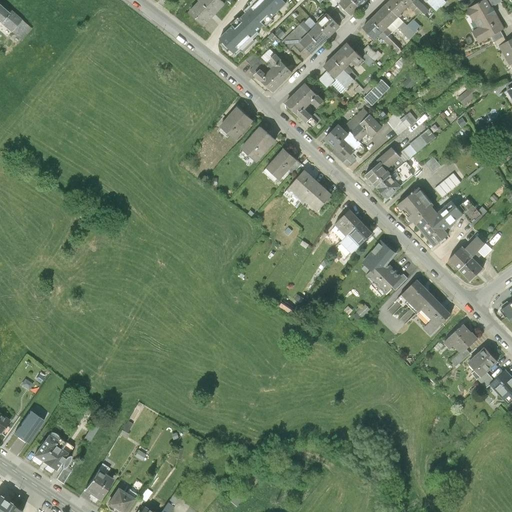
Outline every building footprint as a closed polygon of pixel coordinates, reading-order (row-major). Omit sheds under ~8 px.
[(226,3),(222,0),(200,0),(190,12),(205,26),(226,3)] [(255,0),(244,11),(246,13),(244,15),(220,38),(236,56),(259,34),(257,32),(267,22),(286,4),(282,0),(255,0)] [(343,0),(339,4),(350,16),(359,7),(352,0),(343,0)] [(396,16),(408,4),(403,0),(388,0),(385,4),(396,16)] [(412,0),(408,4),(414,10),(421,3),(417,0),(412,0)] [(436,11),(441,6),(434,0),(427,0),(426,1),(436,11)] [(485,0),(484,0),(467,10),(473,21),(475,20),(480,28),(473,32),(479,43),(491,37),(501,31),(504,30),(492,8),(491,9),(485,0)] [(0,22),(0,23),(10,12),(0,3),(0,22)] [(423,5),(421,3),(414,10),(418,14),(421,11),(423,13),(429,7),(425,3),(423,5)] [(385,4),(374,15),(386,26),(391,21),(396,16),(385,4)] [(329,15),(338,25),(345,18),(335,9),(329,15)] [(12,10),(10,12),(0,23),(11,32),(12,31),(22,20),(22,19),(12,10)] [(329,15),(328,14),(317,25),(318,25),(329,37),(340,26),(338,25),(329,15)] [(381,31),(386,26),(374,15),(361,27),(373,39),(378,34),(381,31)] [(406,26),(396,16),(391,21),(409,40),(414,34),(406,26)] [(413,19),(406,26),(414,34),(421,28),(413,19)] [(22,20),(12,31),(22,41),(32,29),(22,20)] [(321,46),(329,37),(318,25),(313,30),(304,21),(300,25),(308,32),(321,46)] [(301,53),(306,48),(299,41),(308,32),(300,25),(282,43),(290,51),(294,47),(301,53)] [(400,49),(381,31),(378,34),(396,52),(400,49)] [(507,42),(501,31),(491,37),(497,48),(500,46),(507,42)] [(312,54),(321,46),(308,32),(299,41),(306,48),(312,54)] [(511,39),(507,42),(500,46),(510,65),(511,63),(511,39)] [(346,42),(331,57),(342,69),(346,65),(350,60),(355,65),(362,58),(346,42)] [(368,45),(362,50),(374,61),(381,54),(377,50),(375,52),(368,45)] [(250,70),(253,74),(264,64),(253,52),(245,60),(253,67),(250,70)] [(293,72),(275,55),(270,60),(273,63),(268,68),(271,70),(283,82),(293,72)] [(334,77),(342,69),(331,57),(322,66),(327,70),(334,77)] [(346,65),(342,69),(354,80),(354,81),(358,77),(346,65)] [(341,93),(354,80),(342,69),(334,77),(336,79),(331,83),(341,93)] [(273,92),(283,82),(271,70),(266,76),(260,70),(255,76),(273,92)] [(327,88),(331,83),(336,79),(334,77),(327,70),(318,79),(327,88)] [(412,76),(404,85),(409,91),(418,82),(412,76)] [(364,97),(372,105),(389,88),(381,80),(375,86),(367,94),(364,97)] [(363,90),(367,94),(375,86),(371,82),(363,90)] [(306,84),(296,93),(308,105),(312,101),(316,106),(322,100),(306,84)] [(475,84),(467,89),(472,97),(480,92),(475,84)] [(359,95),(363,90),(359,86),(354,91),(359,95)] [(304,109),(308,105),(296,93),(286,102),(305,122),(311,116),(304,109)] [(236,106),(220,125),(236,139),(252,120),(236,106)] [(477,113),(473,108),(465,114),(470,119),(477,113)] [(363,110),(342,131),(347,137),(350,134),(368,116),(363,110)] [(386,120),(398,135),(411,125),(406,119),(402,122),(399,118),(401,116),(397,111),(386,120)] [(311,116),(305,122),(312,128),(321,119),(314,113),(311,116)] [(381,128),(368,116),(350,134),(358,142),(367,133),(372,138),(381,128)] [(465,121),(462,117),(456,122),(458,126),(465,121)] [(260,127),(243,147),(257,160),(275,140),(260,127)] [(324,141),(334,150),(347,137),(342,131),(337,127),(324,141)] [(428,129),(409,144),(417,153),(435,138),(428,129)] [(350,134),(347,137),(334,150),(346,161),(361,145),(358,142),(350,134)] [(378,161),(379,163),(385,169),(399,157),(392,148),(378,161)] [(284,149),(267,167),(280,179),(287,172),(297,160),(284,149)] [(425,165),(432,173),(441,166),(433,158),(425,165)] [(302,164),(297,160),(287,172),(291,176),(302,164)] [(365,176),(375,187),(388,175),(390,174),(385,169),(379,163),(365,176)] [(289,187),(305,201),(319,185),(303,171),(289,187)] [(399,187),(388,175),(375,187),(386,199),(399,187)] [(460,183),(453,175),(435,189),(442,198),(460,183)] [(330,194),(319,185),(305,201),(315,210),(330,194)] [(419,187),(398,204),(412,221),(413,220),(431,206),(433,204),(419,187)] [(462,212),(466,217),(476,208),(468,199),(458,207),(462,212)] [(436,213),(431,206),(413,220),(434,245),(447,234),(442,228),(462,212),(458,207),(452,200),(436,213)] [(483,216),(476,208),(466,217),(473,227),(483,216)] [(336,224),(347,235),(354,228),(353,227),(360,220),(350,210),(336,224)] [(372,233),(360,220),(353,227),(354,228),(347,235),(358,247),(372,233)] [(477,236),(465,249),(473,257),(478,252),(485,244),(477,236)] [(492,236),(485,244),(490,248),(497,240),(492,236)] [(306,249),(308,245),(302,241),(299,245),(306,249)] [(363,262),(372,270),(367,275),(384,292),(391,285),(399,277),(386,263),(396,252),(388,245),(386,247),(381,243),(363,262)] [(490,248),(485,244),(478,252),(484,257),(491,249),(490,248)] [(450,260),(460,270),(472,258),(473,257),(465,249),(463,247),(450,260)] [(483,269),(472,258),(460,270),(470,281),(483,269)] [(402,274),(399,277),(391,285),(395,290),(407,279),(402,274)] [(305,278),(295,293),(299,296),(309,281),(305,278)] [(418,312),(421,309),(433,298),(417,281),(402,295),(418,312)] [(450,315),(433,298),(421,309),(432,321),(424,329),(429,334),(450,315)] [(511,301),(501,309),(509,321),(511,319),(511,320),(511,301)] [(365,305),(357,313),(361,318),(370,310),(365,305)] [(464,324),(445,342),(450,348),(454,344),(459,351),(461,353),(466,348),(478,338),(472,332),(472,333),(464,324)] [(470,354),(466,348),(461,353),(459,351),(447,361),(454,368),(470,354)] [(485,348),(469,362),(481,376),(486,372),(498,361),(485,348)] [(494,381),(490,385),(507,404),(511,399),(511,376),(511,377),(505,370),(494,381)] [(494,381),(486,372),(481,376),(478,379),(486,388),(490,385),(494,381)] [(44,377),(40,374),(35,380),(40,384),(44,377)] [(44,420),(30,411),(14,434),(27,444),(44,420)] [(10,422),(0,415),(0,434),(1,436),(2,434),(7,427),(10,422)] [(11,429),(7,427),(2,434),(5,437),(11,429)] [(41,446),(34,456),(57,472),(63,464),(67,467),(71,458),(67,455),(68,453),(63,449),(67,443),(59,438),(57,441),(48,435),(44,441),(42,439),(38,445),(41,446)] [(17,453),(22,445),(15,441),(10,450),(17,453)] [(103,465),(86,490),(102,501),(115,481),(106,475),(110,469),(103,465)] [(267,473),(259,467),(231,501),(237,506),(247,494),(249,495),(267,473)] [(71,473),(65,469),(57,479),(63,483),(71,473)] [(127,494),(119,488),(108,505),(118,511),(127,511),(136,500),(134,499),(137,495),(130,490),(127,494)] [(175,494),(162,511),(171,511),(181,498),(175,494)] [(7,511),(12,506),(0,498),(0,511),(7,511)]
